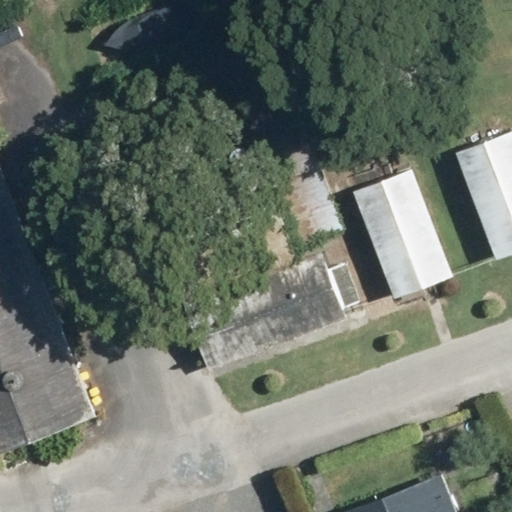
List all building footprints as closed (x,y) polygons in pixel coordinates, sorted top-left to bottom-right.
[(511,125),(452,148),(493,258),(511,251),(511,125)] [(411,164),(350,186),(391,298),(452,276),(411,164)] [(0,168),(0,454),(96,418),(0,168)] [(317,252),(185,304),(212,373),(344,321),(317,252)] [(455,511),(443,478),(351,511),(455,511)]
